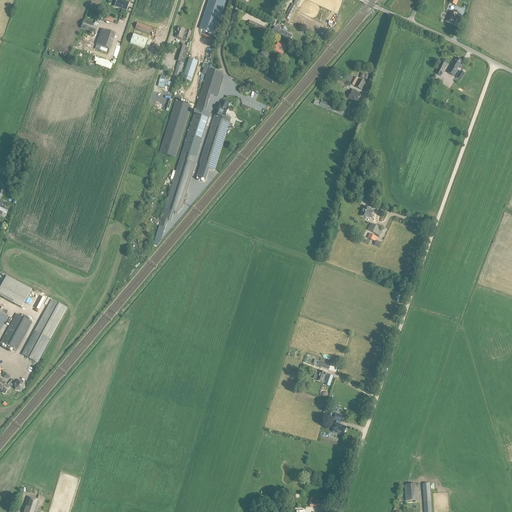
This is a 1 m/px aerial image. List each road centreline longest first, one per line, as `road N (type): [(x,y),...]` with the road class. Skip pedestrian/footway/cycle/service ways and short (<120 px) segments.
road 1 (unclassified): [(494,62),(337,511)]
road 2 (unclassified): [(494,62),(361,0)]
